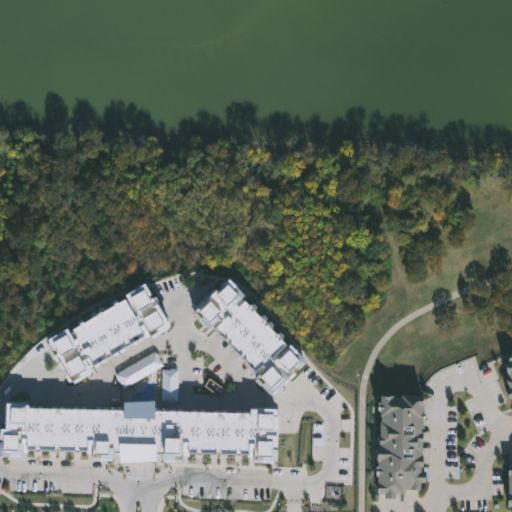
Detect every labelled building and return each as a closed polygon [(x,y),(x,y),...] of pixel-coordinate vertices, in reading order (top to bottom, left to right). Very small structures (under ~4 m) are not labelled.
[(194,305),(224,277),(302,360),(272,389),(194,305)] [(146,281),(170,322),(72,378),(48,336),(146,281)] [(511,356),(511,406),(509,408),(494,376),(490,367),(511,356)] [(377,394),(421,395),(419,470),(423,470),(423,483),(418,482),(418,489),(399,489),(399,493),(393,493),(393,498),(385,498),(385,494),(374,494),(377,394)] [(277,407),(276,458),(253,458),(253,452),(182,450),(182,458),(159,457),(160,453),(114,452),(114,456),(91,456),(91,448),(21,447),(21,453),(0,452),(0,425),(4,425),(5,402),(277,407)]
